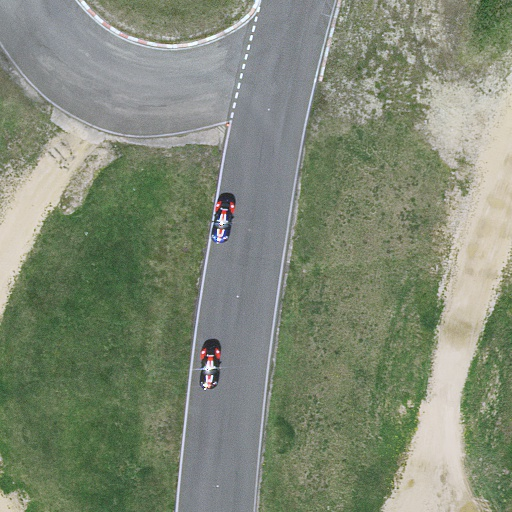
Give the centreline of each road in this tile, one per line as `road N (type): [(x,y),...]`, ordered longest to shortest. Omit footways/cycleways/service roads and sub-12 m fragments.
road 1 (track): [(416,511),(511,209)]
road 2 (track): [(118,92),(49,146),(0,252)]
